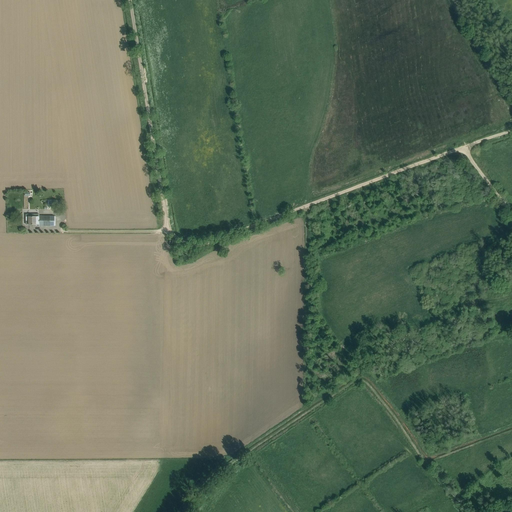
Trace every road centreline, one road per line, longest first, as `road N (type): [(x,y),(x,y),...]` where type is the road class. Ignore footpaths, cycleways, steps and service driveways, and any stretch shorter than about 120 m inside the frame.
road 1 (track): [(464,148),(209,244),(186,244),(168,228)]
road 2 (unclassified): [(168,228),(131,0)]
